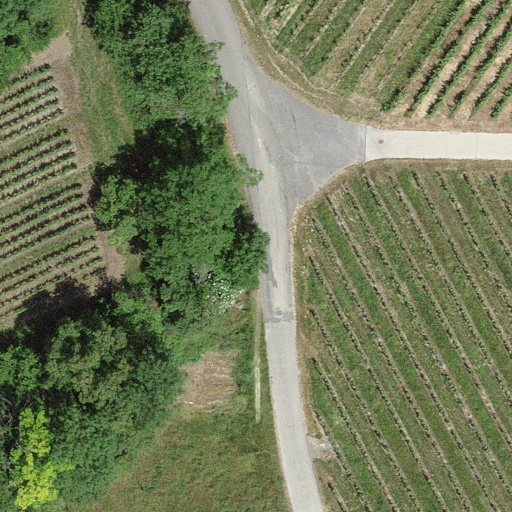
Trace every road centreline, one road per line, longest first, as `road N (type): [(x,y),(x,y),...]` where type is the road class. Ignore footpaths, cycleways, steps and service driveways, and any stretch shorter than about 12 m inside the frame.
road 1 (track): [(511,147),(265,147),(287,404),(309,511)]
road 2 (residential): [(190,0),(265,147)]
